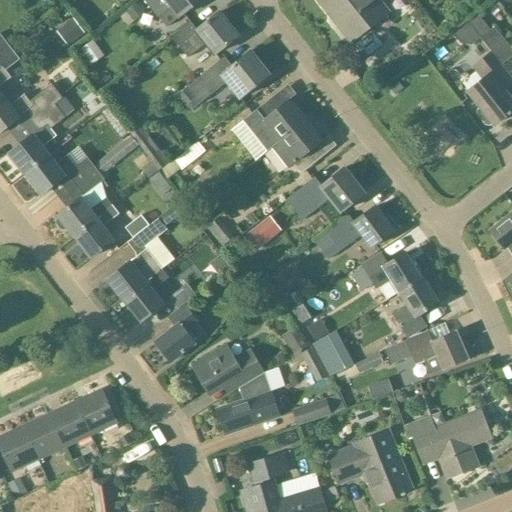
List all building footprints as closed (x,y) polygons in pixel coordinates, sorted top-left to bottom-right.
[(143,0),(158,18),(171,8),(179,18),(202,0),(143,0)] [(320,0),(353,41),(356,38),(359,41),(354,45),(366,60),(384,45),(372,30),(371,31),(369,28),(386,14),(376,1),(376,0),(320,0)] [(219,13),(197,31),(190,22),(172,36),(189,57),(206,44),(216,56),(239,37),(219,13)] [(511,47),(511,48),(495,28),(491,31),(477,14),(466,23),(479,40),(480,39),(483,42),(482,43),(511,80),(511,77),(502,65),(511,57),(511,58),(511,47)] [(73,19),(59,31),(69,44),(84,31),(73,19)] [(473,67),(483,80),(468,92),(481,108),(477,111),(477,115),(486,127),(490,127),(494,125),(495,126),(511,112),(511,100),(505,91),(511,85),(511,80),(482,43),(480,44),(488,54),(473,67)] [(0,100),(4,97),(0,92),(0,86),(11,79),(6,71),(20,60),(8,44),(0,50),(0,100)] [(221,76),(214,66),(177,97),(182,104),(184,102),(188,106),(192,106),(199,101),(200,103),(226,81),(241,100),(270,76),(251,52),(221,76)] [(10,106),(4,97),(0,100),(0,134),(27,114),(32,120),(60,96),(52,85),(30,102),(24,95),(10,106)] [(307,123),(290,100),(296,95),(288,85),(257,110),(239,125),(264,155),(273,148),(274,149),(281,143),(307,123)] [(40,130),(33,135),(9,154),(25,175),(49,156),(43,147),(57,137),(51,130),(65,119),(55,105),(63,99),(60,96),(32,120),(40,130)] [(322,142),(307,123),(281,143),(274,149),(289,169),(294,165),(302,175),(336,146),(328,137),(322,142)] [(131,133),(152,162),(142,169),(149,178),(169,163),(161,151),(155,150),(149,141),(149,136),(141,127),(131,133)] [(94,166),(75,183),(85,196),(105,180),(101,176),(138,145),(131,136),(94,166)] [(49,156),(25,175),(41,196),(69,175),(75,183),(94,166),(87,158),(78,164),(70,154),(56,164),(49,156)] [(344,169),(321,187),(314,178),(287,200),(303,220),(330,199),(341,213),(365,194),(344,169)] [(160,171),(148,180),(160,197),(172,188),(160,171)] [(57,217),(58,218),(56,220),(56,224),(61,230),(65,230),(67,229),(74,238),(75,238),(112,206),(106,198),(90,210),(81,198),(57,217)] [(112,206),(75,238),(91,259),(114,241),(103,227),(119,215),(112,206)] [(375,207),(354,223),(350,217),(316,243),(329,260),(362,235),(372,248),(393,232),(392,231),(395,226),(389,218),(384,220),(375,207)] [(511,213),(489,231),(504,250),(507,247),(511,255),(511,213)] [(133,237),(149,224),(141,214),(125,227),(133,237)] [(255,252),(282,231),(270,216),(244,238),(255,252)] [(235,238),(219,219),(208,228),(223,247),(235,238)] [(136,253),(161,234),(153,223),(128,243),(136,253)] [(146,250),(130,262),(107,280),(123,302),(125,301),(162,270),(146,250)] [(405,254),(389,264),(381,252),(361,265),(363,268),(351,276),(359,288),(371,280),(376,289),(391,279),(399,292),(421,279),(405,254)] [(273,279),(281,294),(300,283),(292,268),(273,279)] [(169,278),(162,270),(125,301),(141,322),(164,305),(153,291),(169,278)] [(177,293),(186,305),(205,290),(197,278),(177,293)] [(399,292),(407,305),(394,313),(408,338),(427,326),(420,315),(438,304),(422,278),(421,279),(399,292)] [(168,318),(175,327),(155,342),(171,363),(195,344),(187,334),(200,324),(185,305),(168,318)] [(310,341),(316,338),(295,308),(290,311),(310,341)] [(456,332),(450,334),(446,324),(384,350),(391,364),(412,355),(416,365),(425,361),(431,375),(468,359),(467,357),(471,356),(472,352),(468,344),(465,342),(462,344),(456,332)] [(318,342),(313,345),(313,347),(329,376),(333,375),(354,365),(353,363),(337,332),(318,342)] [(239,388),(264,374),(250,351),(235,360),(226,346),(192,366),(211,398),(225,390),(228,395),(236,390),(239,388)] [(313,347),(300,354),(309,371),(316,383),(329,377),(329,376),(313,347)] [(354,365),(333,375),(335,380),(346,375),(347,378),(359,372),(360,374),(383,363),(379,353),(354,365)] [(264,374),(239,388),(243,399),(216,408),(226,436),(280,417),(272,393),(264,374)] [(389,378),(369,385),(374,399),(394,391),(389,378)] [(102,390),(76,402),(92,435),(118,423),(102,390)] [(297,426),(332,414),(326,399),(292,411),(297,426)] [(76,402),(50,414),(65,448),(92,435),(76,402)] [(480,411),(435,429),(430,416),(405,426),(410,439),(413,438),(424,464),(439,458),(448,479),(478,467),(470,446),(491,438),(480,411)] [(65,448),(50,414),(23,426),(39,460),(65,448)] [(39,460),(23,426),(0,437),(0,446),(12,473),(39,460)] [(388,430),(353,444),(354,446),(328,456),(340,484),(366,474),(378,505),(412,491),(388,430)] [(248,461),(282,452),(279,439),(244,448),(248,461)] [(255,484),(256,487),(241,492),(246,511),(326,511),(319,489),(279,501),(274,482),(273,482),(272,478),(290,473),(284,454),(247,465),(253,484),(255,484)] [(150,511),(149,511),(144,510),(135,511),(133,511),(114,511),(109,477),(94,479),(98,511),(150,511)]
